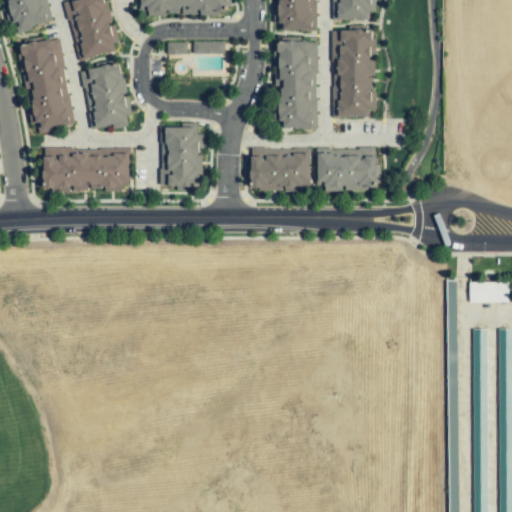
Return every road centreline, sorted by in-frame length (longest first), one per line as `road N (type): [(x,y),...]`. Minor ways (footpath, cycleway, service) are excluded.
road 1 (residential): [(331,218),(0,220)]
road 2 (residential): [(251,30),(157,33),(142,47),(140,86),(157,105),(234,116)]
road 3 (residential): [(226,216),(225,168),(251,56),(252,0)]
road 4 (residential): [(0,87),(16,219)]
